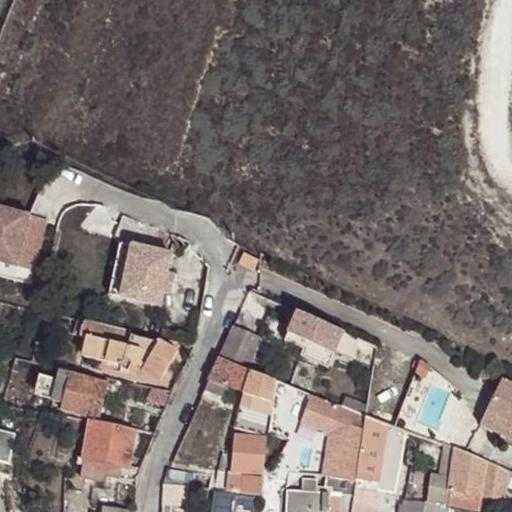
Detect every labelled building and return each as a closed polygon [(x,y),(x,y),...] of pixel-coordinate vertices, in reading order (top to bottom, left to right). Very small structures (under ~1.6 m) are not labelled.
[(0,210),(0,264),(19,268),(30,217),(0,210)] [(30,217),(19,268),(36,272),(47,221),(30,217)] [(140,247),(127,245),(116,296),(129,299),(140,247)] [(140,247),(129,299),(168,307),(171,290),(175,275),(178,256),(140,247)] [(245,252),(240,263),(257,271),(261,260),(245,252)] [(184,277),(175,275),(171,290),(181,292),(184,277)] [(297,310),(296,310),(283,339),(301,347),(298,354),(312,360),(319,346),(332,353),(333,350),(352,358),(357,339),(355,339),(344,332),(342,332),(297,310)] [(79,355),(84,357),(89,337),(126,346),(129,334),(83,323),(79,337),(84,338),(79,355)] [(234,327),(220,356),(247,368),(261,340),(234,327)] [(176,347),(173,346),(157,338),(150,339),(129,334),(126,346),(89,337),(84,357),(121,372),(119,374),(127,378),(132,369),(159,384),(168,363),(176,347)] [(332,353),(319,346),(312,360),(325,367),(332,353)] [(243,391),(251,370),(247,368),(220,356),(211,377),(227,384),(239,390),(243,391)] [(72,369),(60,366),(51,402),(63,405),(72,373),(72,369)] [(274,403),(276,387),(277,381),(251,370),(243,391),(243,393),(274,403)] [(72,373),(63,405),(63,410),(98,419),(107,382),(72,373)] [(227,384),(211,377),(205,389),(223,395),(227,384)] [(511,385),(503,381),(482,420),(508,432),(505,437),(511,440),(511,385)] [(147,395),(169,405),(174,392),(150,386),(147,395)] [(274,413),(274,403),(243,393),(243,391),(239,390),(237,412),(249,415),(264,420),(273,422),(274,413)] [(340,406),(310,397),(301,421),(331,432),(325,476),(359,480),(360,479),(362,460),(370,417),(369,413),(362,411),(340,406)] [(345,397),(340,406),(362,411),(362,403),(345,397)] [(272,435),(273,422),(264,420),(249,415),(237,412),(234,428),(272,435)] [(402,487),(413,431),(370,417),(362,460),(360,479),(383,483),(402,487)] [(508,432),(482,420),(480,425),(505,437),(508,432)] [(133,431),(90,423),(82,460),(107,465),(118,468),(126,467),(128,466),(133,431)] [(0,462),(10,464),(15,434),(0,431),(0,462)] [(244,473),(263,475),(268,439),(236,435),(230,472),(244,473)] [(502,498),(507,470),(455,448),(451,484),(451,489),(484,495),(502,498)] [(107,465),(82,460),(78,483),(102,486),(103,479),(107,465)] [(107,465),(103,479),(117,479),(118,468),(107,465)] [(195,471),(170,467),(164,484),(187,485),(191,485),(195,471)] [(206,473),(195,471),(191,485),(202,487),(206,473)] [(240,491),(244,473),(230,472),(228,475),(227,490),(240,491)] [(202,487),(215,489),(215,474),(206,473),(202,487)] [(240,491),(261,493),(263,475),(244,473),(240,491)] [(215,489),(227,490),(228,475),(215,474),(215,489)] [(303,490),(315,492),(315,480),(304,479),(303,490)] [(377,511),(383,483),(360,479),(357,494),(355,511),(377,511)] [(187,485),(164,484),(163,499),(187,500),(187,485)] [(437,484),(436,494),(451,492),(451,489),(451,484),(437,484)] [(451,492),(449,505),(482,511),(484,495),(451,489),(451,492)] [(285,511),(328,511),(329,493),(315,492),(303,490),(286,491),(285,511)] [(258,511),(261,493),(240,491),(239,497),(237,511),(258,511)] [(328,511),(343,511),(344,492),(329,493),(328,511)] [(343,511),(355,511),(357,494),(344,492),(343,511)] [(212,511),(237,511),(239,497),(216,494),(212,511)]
